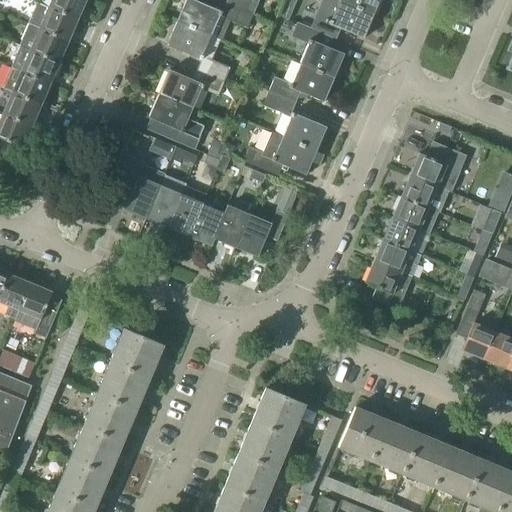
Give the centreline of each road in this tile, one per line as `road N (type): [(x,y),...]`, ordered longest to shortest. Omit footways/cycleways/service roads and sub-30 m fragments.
road 1 (residential): [(31,243),(135,0)]
road 2 (residential): [(297,310),(398,78)]
road 3 (residential): [(511,415),(310,333),(297,310)]
road 4 (residential): [(234,329),(31,243)]
road 5 (residential): [(143,511),(171,493),(234,329)]
